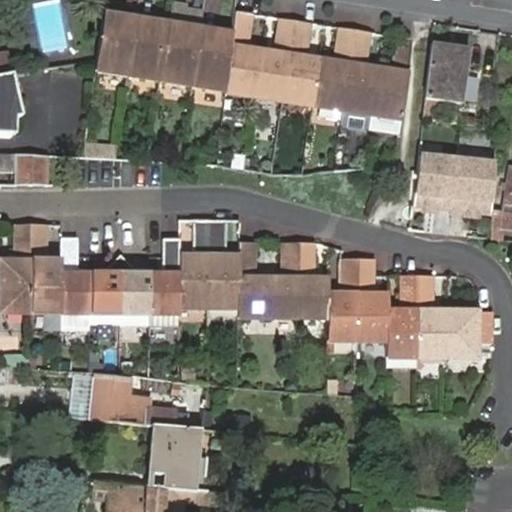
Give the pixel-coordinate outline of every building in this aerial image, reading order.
[(166,30),(158,84),(190,89),(198,35),(199,29),(200,19),(182,16),(183,11),(183,6),(169,4),(167,24),(166,30)] [(201,14),(183,11),(182,16),(200,19),(201,14)] [(250,13),(236,11),(233,35),(225,94),(252,98),(259,52),(243,50),(247,43),(250,13)] [(103,14),(96,63),(95,75),(126,79),(134,25),(115,22),(116,16),(103,14)] [(134,19),(116,16),(115,22),(134,25),(134,19)] [(259,52),(252,98),(282,103),(289,57),(290,50),(295,20),(276,17),(272,47),(275,55),(259,52)] [(154,22),(134,19),(134,25),(153,28),(154,22)] [(282,103),(312,107),(319,62),(303,59),(308,52),(312,23),(295,20),(290,50),(289,57),(282,103)] [(134,25),(126,79),(158,84),(166,30),(167,24),(154,22),(153,28),(134,25)] [(312,107),(343,112),(356,30),(338,27),(333,56),(337,65),(319,62),(312,107)] [(216,38),(217,32),(199,29),(198,35),(216,38)] [(343,112),(373,117),(380,72),(363,69),(370,62),(375,33),(356,30),(343,112)] [(225,94),(233,35),(217,32),(216,38),(198,35),(190,89),(225,94)] [(401,121),(415,39),(399,36),(394,66),(399,75),(380,72),(373,117),(401,121)] [(470,55),(433,49),(425,105),(440,107),(462,109),(470,55)] [(0,78),(8,76),(12,75),(10,58),(0,59),(0,78)] [(15,75),(12,75),(8,76),(0,78),(0,136),(19,138),(20,124),(25,122),(15,75)] [(440,107),(425,105),(423,122),(437,125),(440,107)] [(401,121),(373,117),(371,131),(399,136),(401,121)] [(473,130),(474,123),(451,119),(450,126),(460,128),(473,130)] [(5,185),(23,185),(23,158),(4,156),(5,158),(5,173),(5,185)] [(23,185),(39,185),(38,158),(23,158),(23,185)] [(456,163),(418,160),(412,208),(421,209),(427,204),(433,204),(433,211),(450,212),(456,163)] [(493,167),(456,163),(450,212),(464,214),(464,208),(470,210),(475,215),(490,217),(493,167)] [(511,172),(507,171),(501,216),(511,217),(511,223),(490,220),(488,243),(511,246),(511,172)] [(421,215),(433,216),(433,211),(433,204),(427,204),(421,209),(421,215)] [(464,208),(464,214),(463,219),(475,220),(475,215),(470,210),(464,208)] [(206,258),(205,311),(234,311),(234,259),(216,259),(223,251),(223,222),(206,223),(206,250),(206,258)] [(173,311),(205,311),(206,258),(206,250),(206,223),(186,223),(186,251),(192,258),(174,258),(173,311)] [(0,316),(20,316),(20,265),(21,226),(2,227),(2,256),(10,265),(0,265),(0,316)] [(20,316),(50,316),(50,264),(30,265),(36,257),(36,227),(21,226),(20,265),(20,316)] [(50,264),(50,316),(81,316),(81,276),(60,276),(67,268),(67,257),(68,240),(50,240),(50,264)] [(143,278),(143,316),(143,326),(142,330),(173,330),(173,317),(173,311),(174,258),(174,241),(156,242),(156,257),(155,270),(163,279),(143,278)] [(234,320),(264,320),(265,279),(245,279),(249,272),(250,243),(234,243),(234,259),(234,311),(234,320)] [(264,320),(295,321),(295,244),(278,244),(277,273),(282,279),(265,279),(264,320)] [(326,299),(326,280),(308,280),(313,274),(312,244),(295,244),(295,321),(326,321),(326,299)] [(81,276),(81,316),(112,317),(112,277),(112,269),(112,258),(112,257),(106,257),(95,268),(101,277),(81,276)] [(112,317),(112,325),(143,326),(143,316),(143,278),(120,277),(125,269),(112,258),(112,269),(112,277),(112,317)] [(333,344),(357,344),(358,261),(341,260),(341,291),(346,299),(326,299),(326,321),(326,344),(326,354),(333,355),(333,344)] [(374,276),(373,262),(358,261),(357,344),(387,345),(387,314),(387,300),(369,300),(374,290),(374,276)] [(387,359),(416,360),(416,315),(416,277),(398,276),(398,308),(406,315),(387,314),(387,345),(387,359)] [(416,360),(447,360),(447,316),(430,316),(434,309),(434,278),(425,277),(416,277),(416,315),(416,360)] [(447,316),(447,360),(477,361),(478,348),(493,350),(494,317),(479,316),(447,316)] [(96,319),(64,317),(63,330),(95,332),(96,319)] [(0,384),(14,383),(13,368),(0,369),(0,384)] [(188,369),(177,368),(177,379),(188,380),(188,369)] [(91,424),(149,429),(151,404),(132,402),(132,395),(133,395),(170,399),(171,386),(134,381),(133,388),(95,383),(91,424)] [(204,434),(199,433),(154,429),(151,478),(170,480),(168,493),(180,494),(208,497),(211,462),(202,461),(204,434)] [(148,491),(95,487),(93,504),(112,505),(111,511),(185,511),(187,506),(229,510),(230,499),(208,497),(180,494),(180,498),(148,496),(148,491)]
